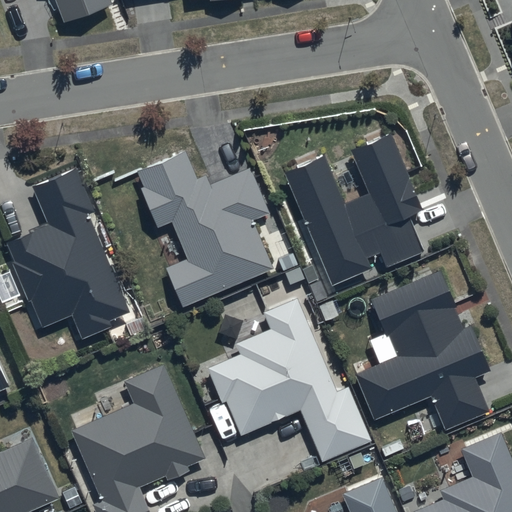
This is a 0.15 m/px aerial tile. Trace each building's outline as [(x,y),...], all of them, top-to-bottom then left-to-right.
[(110,3),(108,0),(54,0),(63,21),(110,3)] [(323,157),(284,173),(332,288),(371,271),(366,258),(379,253),(385,268),(424,252),(408,215),(421,210),(390,135),(351,152),(368,193),(343,204),(323,157)] [(184,151),(137,173),(145,189),(139,191),(156,228),(169,222),(186,258),(163,269),(182,310),(273,268),(253,223),(271,214),(250,168),(211,186),(206,175),(197,180),(184,151)] [(129,311),(87,214),(93,212),(73,168),(32,186),(49,226),(7,245),(14,262),(12,263),(28,299),(29,298),(41,326),(70,313),(82,339),(113,326),(111,319),(129,311)] [(442,271),(371,301),(397,357),(354,375),(373,420),(430,396),(445,430),(489,411),(475,378),(491,371),(471,324),(465,326),(442,271)] [(336,393),(296,298),(262,313),(270,332),(237,346),(241,356),(208,370),(222,403),(227,400),(242,435),(301,410),(322,462),(372,441),(350,387),(336,393)] [(0,389),(10,385),(0,361),(0,389)] [(204,460),(161,365),(123,382),(132,403),(70,430),(100,499),(90,503),(94,511),(149,511),(138,487),(164,475),(167,483),(190,473),(188,467),(204,460)] [(511,511),(511,464),(499,433),(461,450),(472,478),(439,491),(442,499),(412,511),(511,511)] [(0,511),(25,511),(56,499),(32,441),(0,454),(0,511)] [(395,511),(381,478),(342,495),(349,511),(395,511)]
